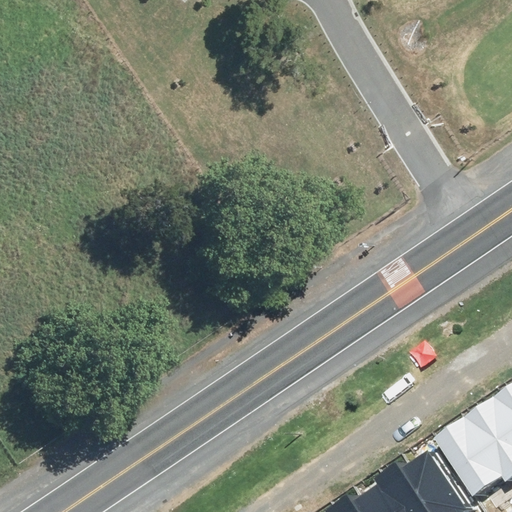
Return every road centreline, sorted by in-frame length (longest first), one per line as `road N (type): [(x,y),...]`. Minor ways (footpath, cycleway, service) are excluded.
road 1 (secondary): [(511,208),(59,511)]
road 2 (track): [(511,333),(251,511)]
